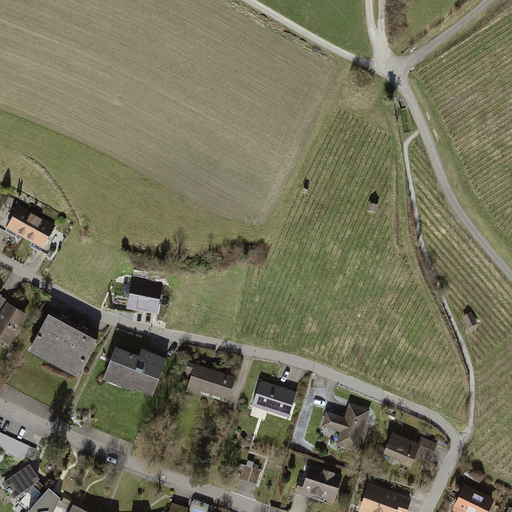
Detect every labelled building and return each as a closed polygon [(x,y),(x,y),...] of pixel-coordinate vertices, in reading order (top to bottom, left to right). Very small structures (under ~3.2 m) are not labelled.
[(24,236),(35,216),(17,206),(6,226),(24,236)] [(35,216),(24,236),(41,246),(52,226),(35,216)] [(163,285),(125,280),(123,294),(129,295),(127,306),(160,311),(163,285)] [(8,303),(0,297),(0,314),(6,305),(8,303)] [(0,337),(6,341),(22,315),(6,305),(0,314),(0,337)] [(59,316),(49,311),(30,346),(77,371),(96,336),(86,330),(85,333),(58,318),(59,316)] [(471,314),(464,317),(470,330),(477,326),(471,314)] [(141,350),(138,357),(114,348),(103,374),(121,381),(122,379),(144,387),(145,386),(153,389),(165,359),(141,350)] [(186,389),(198,393),(199,389),(222,396),(226,386),(231,386),(233,378),(194,365),(186,389)] [(259,380),(251,404),(252,405),(253,401),(268,405),(267,408),(287,414),(286,416),(287,416),(295,391),(259,380)] [(353,405),(348,420),(326,413),(322,425),(340,431),(337,441),(354,447),(367,410),(353,405)] [(0,447),(21,457),(27,444),(0,431),(0,447)] [(391,433),(384,450),(401,457),(399,461),(409,465),(415,450),(417,445),(412,442),(412,441),(406,439),(406,440),(391,433)] [(421,437),(417,445),(415,450),(430,456),(435,443),(421,437)] [(260,469),(242,464),(238,478),(255,483),(260,469)] [(36,478),(28,465),(2,482),(6,488),(5,488),(7,490),(8,489),(12,496),(23,489),(25,490),(31,484),(42,493),(46,489),(35,479),(36,478)] [(309,465),(302,488),(332,498),(339,475),(309,465)] [(402,511),(408,498),(369,484),(358,511),(402,511)] [(58,499),(59,497),(47,487),(46,489),(42,493),(27,511),(28,511),(48,511),(49,511),(50,511),(55,505),(68,511),(71,506),(58,499)] [(462,511),(483,511),(489,501),(463,488),(453,508),(462,511)] [(184,511),(186,507),(170,502),(167,511),(184,511)]
